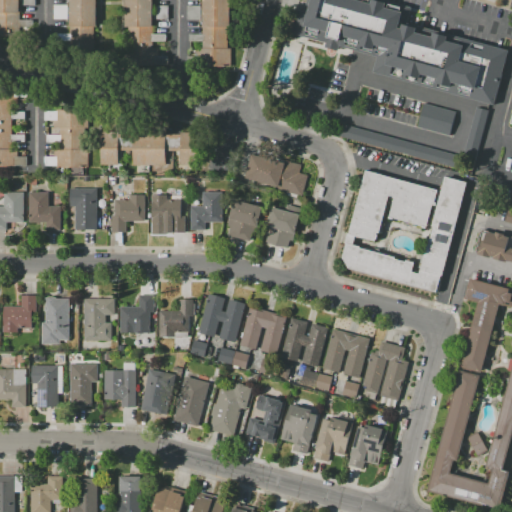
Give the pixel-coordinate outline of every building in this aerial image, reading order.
[(0,0),(0,36),(20,36),(20,13),(20,0),(0,0)] [(69,0),(70,26),(68,26),(68,51),(93,51),(93,27),(97,27),(97,0),(69,0)] [(125,0),(125,27),(126,27),(126,48),(123,48),(123,65),(157,65),(157,47),(151,47),(151,27),(153,27),(153,0),(125,0)] [(203,0),(203,26),(202,26),(202,48),(194,48),(195,67),(232,67),(232,48),(227,48),(227,27),(231,27),(230,0),(203,0)] [(383,0),(412,8),(407,25),(417,27),(416,32),(433,37),(434,32),(449,36),(447,41),(464,45),(465,39),(509,51),(494,107),(376,75),(381,58),(295,35),(304,0),(383,0)] [(0,88),(0,168),(13,168),(13,165),(26,165),(26,157),(17,157),(17,150),(11,150),(11,142),(25,142),(25,134),(11,134),(11,120),(25,120),(25,111),(11,112),(11,106),(17,106),(17,88),(0,88)] [(423,103),(456,112),(449,137),(417,128),(423,103)] [(462,154),(474,158),(488,110),(476,107),(462,154)] [(45,110),(45,121),(49,121),(49,128),(60,129),(60,134),(46,134),(46,143),(60,143),(60,150),(45,150),(45,166),(55,166),(55,168),(88,168),(88,150),(83,150),(83,130),(87,130),(87,110),(45,110)] [(341,125),(338,138),(448,164),(451,152),(341,125)] [(100,133),(100,166),(119,166),(119,151),(131,151),(131,165),(165,165),(166,152),(179,152),(179,165),(194,166),(194,133),(180,133),(180,135),(166,135),(166,134),(100,133)] [(252,154),(245,177),(284,188),(283,191),(302,196),(308,175),(299,173),(301,165),(284,160),(283,163),(274,161),(275,158),(265,155),(264,158),(252,154)] [(365,170),(344,244),(346,244),(339,267),(436,294),(468,182),(445,176),(441,192),(365,170)] [(70,188),(70,207),(75,207),(75,229),(97,229),(97,188),(70,188)] [(24,192),(4,192),(4,206),(0,206),(0,230),(6,230),(6,223),(24,222),(24,192)] [(29,192),(29,223),(46,223),(46,230),(61,230),(61,206),(49,206),(49,192),(29,192)] [(202,192),(202,206),(190,206),(190,230),(206,230),(205,222),(222,222),(222,192),(202,192)] [(145,195),(129,195),(129,199),(115,199),(115,216),(111,216),(111,232),(126,232),(126,221),(145,221),(145,195)] [(151,195),(151,222),(170,222),(170,233),(185,233),(185,215),(182,215),(181,196),(167,196),(167,195),(151,195)] [(234,200),(227,226),(230,227),(228,235),(249,241),(251,234),(253,234),(255,226),(256,226),(261,207),(234,200)] [(273,204),(266,226),(269,227),(264,243),(287,249),(289,241),(292,242),(294,234),(295,234),(302,212),(273,204)] [(481,229),(474,254),(506,263),(506,261),(511,262),(511,235),(495,231),(495,232),(481,229)] [(511,288),(470,278),(465,301),(477,304),(428,491),(500,510),(510,471),(503,469),(511,434),(511,364),(485,469),(492,471),(489,483),(450,473),(453,460),(457,461),(470,411),(471,411),(499,305),(511,308),(511,288)] [(119,307),(120,333),(133,333),(133,339),(148,339),(148,333),(150,333),(150,312),(154,312),(154,294),(139,295),(139,307),(119,307)] [(209,294),(225,298),(222,311),(226,312),(229,300),(245,305),(235,343),(219,339),(223,322),(219,321),(215,338),(198,333),(209,294)] [(2,307),(2,333),(18,333),(18,328),(32,328),(32,312),(36,312),(36,296),(20,296),(20,307),(2,307)] [(44,297),(44,312),(46,312),(46,322),(42,322),(42,343),(58,343),(58,339),(69,339),(69,299),(56,299),(56,297),(44,297)] [(84,299),(85,341),(112,340),(112,322),(105,322),(105,316),(115,316),(114,298),(84,299)] [(157,310),(158,338),(188,337),(188,331),(190,331),(190,316),(193,316),(193,299),(178,299),(178,310),(157,310)] [(250,306),(239,346),(255,350),(261,327),(265,328),(259,351),(275,356),(286,316),(250,306)] [(290,318),(280,357),(297,362),(301,346),(305,347),(300,364),(316,368),(327,328),(311,324),(308,337),(303,336),(307,322),(290,318)] [(333,329),(323,368),(338,372),(343,356),(347,357),(343,374),(359,378),(370,338),(333,329)] [(206,343),(193,340),(189,353),(203,357),(206,343)] [(371,352),(360,390),(398,400),(408,362),(402,360),(405,348),(380,341),(378,351),(375,350),(374,353),(371,352)] [(244,368),(248,355),(220,347),(217,360),(244,368)] [(105,370),(105,401),(122,401),(122,408),(137,408),(137,370),(135,370),(135,363),(123,363),(123,370),(105,370)] [(98,364),(98,382),(92,382),(92,405),(71,406),(70,364),(98,364)] [(32,366),(32,384),(37,383),(37,408),(58,408),(58,366),(32,366)] [(149,369),(141,410),(163,415),(172,373),(149,369)] [(331,377),(304,369),(299,383),(327,391),(331,377)] [(0,370),(0,400),(10,400),(10,408),(26,408),(25,370),(0,370)] [(186,376),(174,421),(198,428),(210,382),(186,376)] [(355,397),(358,384),(344,381),(341,394),(355,397)] [(221,386),(216,404),(214,403),(210,415),(213,416),(209,429),(234,436),(241,408),(246,410),(252,388),(243,385),(244,384),(238,382),(238,384),(235,383),(234,389),(221,386)] [(274,443),(259,439),(259,437),(245,433),(250,417),(262,421),(265,412),(253,408),(257,394),(286,402),(274,443)] [(289,404),(279,439),(293,443),(291,450),(306,454),(309,445),(310,446),(319,415),(316,414),(317,412),(289,404)] [(354,424),(350,438),(345,455),(341,454),(341,456),(331,454),(328,462),(313,457),(325,418),(330,419),(330,416),(354,424)] [(358,426),(347,466),(362,470),(364,462),(379,466),(388,430),(368,425),(367,428),(358,426)] [(0,511),(15,511),(15,476),(0,476),(0,511)] [(30,511),(30,490),(43,490),(43,484),(47,484),(47,476),(62,476),(62,503),(53,503),(53,501),(51,501),(51,511),(30,511)] [(112,500),(112,511),(141,511),(141,476),(119,476),(120,500),(112,500)] [(68,504),(68,511),(97,511),(97,478),(77,478),(77,504),(68,504)] [(158,488),(152,509),(155,510),(154,511),(182,511),(187,497),(182,496),(182,495),(158,488)] [(197,497),(192,511),(222,511),(225,502),(211,498),(211,499),(202,496),(201,498),(197,497)]
